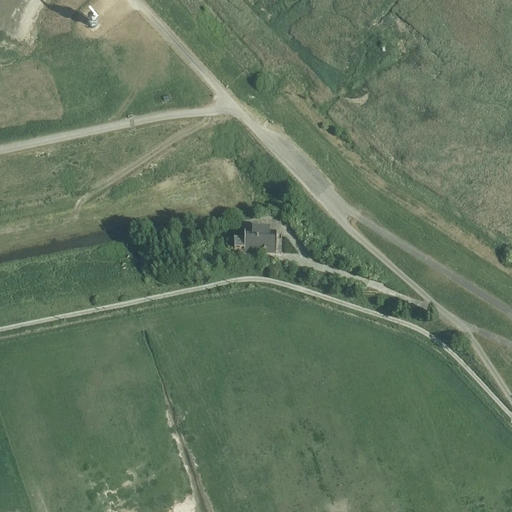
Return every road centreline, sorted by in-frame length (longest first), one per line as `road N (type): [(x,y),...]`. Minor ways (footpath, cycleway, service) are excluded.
road 1 (unclassified): [(0,329),(263,279),(427,333),(511,415)]
road 2 (unclassified): [(0,157),(235,108)]
road 3 (unclassified): [(511,314),(341,204),(321,200)]
road 4 (unclassified): [(454,322),(321,200)]
road 5 (track): [(235,108),(131,0)]
road 6 (unclassified): [(321,200),(235,108)]
